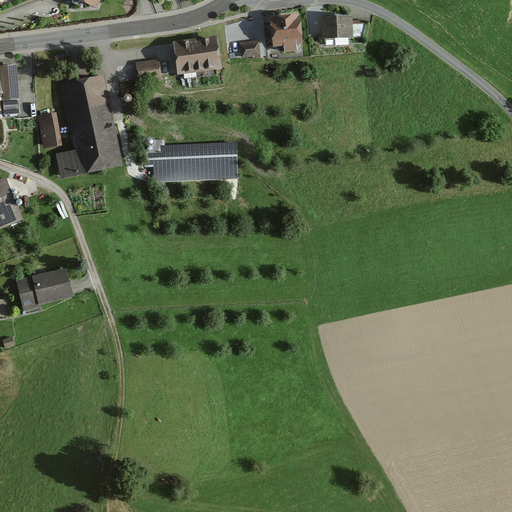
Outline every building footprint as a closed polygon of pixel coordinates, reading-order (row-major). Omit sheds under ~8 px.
[(66,0),(64,5),(90,17),(97,0),(66,0)] [(296,18),(268,21),(271,49),(299,46),(296,18)] [(348,18),(321,19),(322,40),(349,39),(348,18)] [(215,40),(170,45),(174,76),(218,70),(215,40)] [(257,44),(240,46),(241,60),(259,58),(257,44)] [(157,61),(134,64),(137,82),(160,79),(157,61)] [(13,67),(1,68),(3,103),(15,103),(13,67)] [(102,77),(63,84),(75,150),(55,153),(60,176),(118,166),(102,77)] [(57,113),(39,116),(43,148),(61,145),(57,113)] [(237,144),(165,145),(165,139),(152,140),(152,152),(144,152),(144,161),(145,169),(154,168),(154,183),(238,181),(238,159),(238,157),(237,144)] [(3,180),(0,181),(0,228),(19,220),(3,180)] [(71,298),(65,271),(15,283),(22,310),(71,298)] [(12,338),(2,341),(5,350),(15,346),(12,338)]
